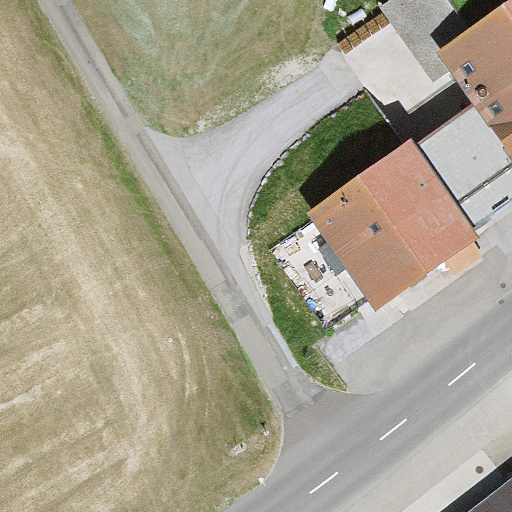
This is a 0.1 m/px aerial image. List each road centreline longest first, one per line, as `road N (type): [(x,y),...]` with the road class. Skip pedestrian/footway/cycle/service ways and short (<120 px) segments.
road 1 (track): [(56,0),(336,475)]
road 2 (tertiary): [(511,331),(285,511)]
